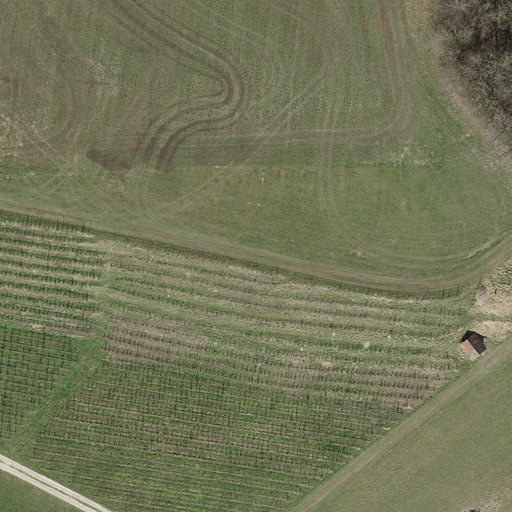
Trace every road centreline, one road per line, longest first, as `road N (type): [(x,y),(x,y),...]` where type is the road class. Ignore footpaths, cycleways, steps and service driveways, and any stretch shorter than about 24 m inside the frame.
road 1 (track): [(0,205),(447,299),(472,288),(511,246)]
road 2 (track): [(511,348),(306,511)]
